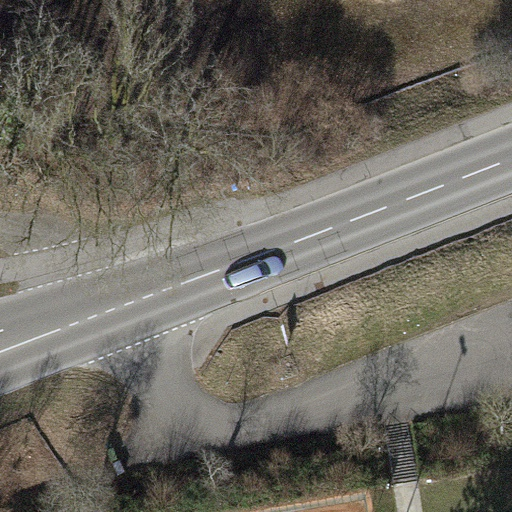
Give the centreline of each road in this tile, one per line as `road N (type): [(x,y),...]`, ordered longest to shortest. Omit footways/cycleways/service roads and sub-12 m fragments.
road 1 (tertiary): [(0,347),(511,157)]
road 2 (track): [(133,300),(24,239),(0,234)]
